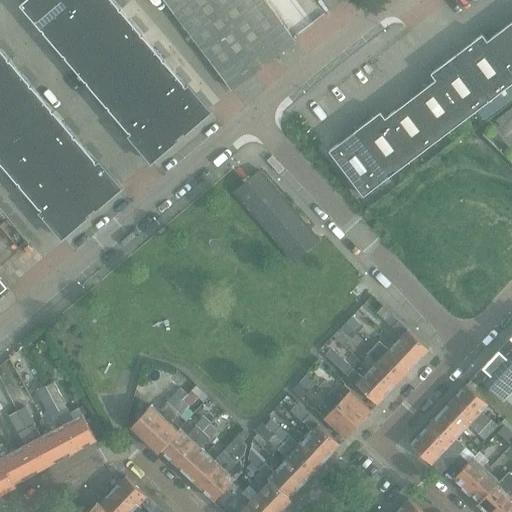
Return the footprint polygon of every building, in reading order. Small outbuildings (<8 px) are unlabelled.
[(71,9),(64,0),(26,0),(20,5),(43,33),(71,9)] [(81,0),(64,0),(71,9),(81,0)] [(121,10),(112,0),(81,0),(71,9),(93,34),(121,10)] [(296,42),(264,0),(164,0),(232,90),(296,42)] [(93,34),(71,9),(43,33),(65,58),(93,34)] [(143,36),(121,10),(93,34),(115,60),(143,36)] [(511,23),(488,42),(511,73),(511,23)] [(115,60),(93,34),(65,58),(87,84),(115,60)] [(511,85),(511,73),(488,42),(483,35),(457,55),(492,100),(511,85)] [(165,61),(143,36),(115,60),(137,85),(165,61)] [(0,69),(10,61),(0,48),(0,69)] [(492,100),(457,55),(432,75),(437,81),(466,120),(492,100)] [(137,85),(115,60),(87,84),(109,109),(137,85)] [(32,86),(10,61),(0,69),(0,105),(4,110),(32,86)] [(187,87),(185,85),(165,61),(137,85),(159,111),(187,87)] [(466,120),(437,81),(411,100),(441,139),(466,120)] [(159,111),(137,85),(109,109),(129,133),(131,134),(159,111)] [(212,112),(189,85),(187,87),(159,111),(180,136),(184,133),(186,135),(212,112)] [(54,112),(32,86),(4,110),(26,136),(54,112)] [(441,139),(411,100),(386,120),(416,159),(441,139)] [(0,157),(26,136),(4,110),(0,113),(0,157)] [(177,139),(180,136),(159,111),(131,134),(128,137),(151,164),(178,141),(177,139)] [(76,137),(54,112),(26,136),(48,161),(76,137)] [(416,159),(386,120),(381,113),(356,133),(390,178),(416,159)] [(390,178),(356,133),(330,152),(364,198),(390,178)] [(48,161),(26,136),(0,157),(0,162),(19,185),(48,161)] [(97,163),(96,161),(76,137),(48,161),(70,187),(97,163)] [(70,187),(48,161),(19,185),(40,209),(41,211),(70,187)] [(123,188),(100,161),(97,163),(70,187),(91,212),(95,209),(96,211),(123,188)] [(319,242),(260,171),(234,193),(294,263),(319,242)] [(87,216),(91,212),(70,187),(41,211),(39,213),(62,240),(89,217),(87,216)] [(386,322),(393,315),(384,307),(377,314),(386,322)] [(430,350),(399,320),(392,327),(402,337),(395,344),(417,364),(430,350)] [(417,364),(395,344),(389,351),(379,342),(364,327),(358,334),(373,348),(404,377),(417,364)] [(511,377),(511,349),(506,344),(492,358),(511,377)] [(404,377),(373,348),(367,355),(376,363),(369,370),(391,391),(404,377)] [(363,377),(353,369),(332,349),(325,356),(347,375),(378,405),(391,391),(369,370),(363,377)] [(488,362),(477,374),(504,399),(511,390),(511,377),(492,358),(491,359),(488,362)] [(316,384),(306,375),(299,383),(309,392),(316,384)] [(373,410),(351,390),(344,398),(334,389),(334,388),(325,380),(320,386),(328,395),(360,424),(373,410)] [(146,440),(174,409),(194,389),(186,381),(167,402),(168,403),(159,413),(152,405),(135,423),(133,429),(146,440)] [(96,440),(81,414),(78,408),(69,412),(67,408),(68,407),(54,382),(46,387),(59,412),(80,449),(96,440)] [(481,412),(488,405),(483,400),(489,394),(478,384),(472,390),(467,385),(454,398),(492,434),(498,428),(481,412)] [(80,449),(59,412),(46,387),(38,391),(51,416),(52,416),(54,421),(46,426),(50,432),(63,458),(80,449)] [(360,424),(328,395),(322,401),(332,410),(325,418),(347,438),(360,424)] [(492,434),(454,398),(442,412),(463,432),(469,425),(486,441),(492,434)] [(41,437),(35,425),(36,425),(26,407),(17,411),(27,429),(47,467),(63,458),(50,432),(41,437)] [(341,444),(310,415),(309,415),(300,407),(293,414),(302,423),(303,422),(313,431),(306,438),(328,458),(341,444)] [(159,452),(161,450),(179,431),(172,425),(181,415),(174,409),(146,440),(159,452)] [(47,467),(27,429),(17,411),(8,416),(18,434),(19,434),(26,446),(17,450),(31,475),(47,467)] [(457,438),(463,432),(442,412),(429,425),(460,454),(469,463),(474,458),(476,456),(457,438)] [(175,463),(204,432),(211,424),(216,419),(210,413),(206,414),(196,425),(197,426),(188,435),(181,429),(179,431),(161,450),(175,463)] [(266,426),(284,443),(315,472),(328,458),(306,438),(299,445),(290,436),(280,427),(272,419),(266,426)] [(284,443),(266,426),(262,422),(256,429),(277,449),(287,458),(281,465),(302,485),(315,472),(284,443)] [(175,463),(188,476),(208,454),(201,447),(217,430),(211,424),(204,432),(175,463)] [(460,454),(429,425),(411,444),(441,473),(460,454)] [(511,436),(511,433),(505,426),(498,433),(507,442),(511,436)] [(201,488),(230,457),(244,443),(247,440),(240,433),(224,451),(215,461),(208,454),(188,476),(201,488)] [(9,455),(2,442),(0,438),(0,457),(14,484),(31,475),(17,450),(9,455)] [(230,457),(201,488),(215,501),(219,496),(226,489),(232,483),(235,479),(228,473),(236,464),(245,455),(247,446),(244,443),(230,457)] [(0,495),(16,487),(14,484),(0,457),(0,495)] [(466,493),(491,467),(487,464),(484,467),(474,458),(469,463),(454,479),(464,487),(462,489),(466,493)] [(261,472),(259,469),(249,460),(247,471),(255,478),(265,487),(258,494),(276,511),(281,511),(292,500),(290,498),(261,472)] [(302,485),(281,465),(275,472),(265,463),(259,469),(261,472),(290,498),(302,485)] [(480,503),(500,482),(491,474),(494,471),(491,467),(466,493),(470,496),(471,495),(480,503)] [(494,511),(511,494),(511,475),(509,472),(500,482),(480,503),(478,505),(485,511),(494,511)] [(162,511),(126,477),(113,490),(134,510),(141,503),(150,511),(162,511)] [(276,511),(258,494),(251,501),(232,483),(226,489),(249,511),(276,511)] [(249,511),(226,489),(219,496),(230,506),(236,511),(249,511)] [(132,511),(134,510),(113,490),(100,504),(108,511),(132,511)] [(511,511),(511,494),(494,511),(511,511)] [(422,511),(409,500),(398,511),(422,511)] [(108,511),(100,504),(98,502),(88,511),(108,511)]
